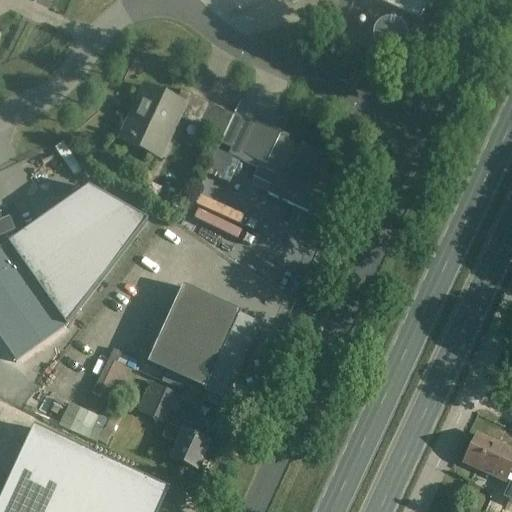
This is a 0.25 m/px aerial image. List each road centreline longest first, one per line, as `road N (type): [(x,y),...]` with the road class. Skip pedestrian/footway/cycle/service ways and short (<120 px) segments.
road 1 (primary): [(511,122),(330,511)]
road 2 (unclassified): [(249,511),(425,131)]
road 3 (primary): [(379,511),(511,225)]
road 4 (unclassified): [(425,131),(232,41),(173,0)]
road 5 (unclassified): [(0,118),(64,80),(100,28),(149,0)]
road 6 (unclassified): [(425,131),(485,0)]
road 7 (unclassified): [(415,511),(469,395)]
